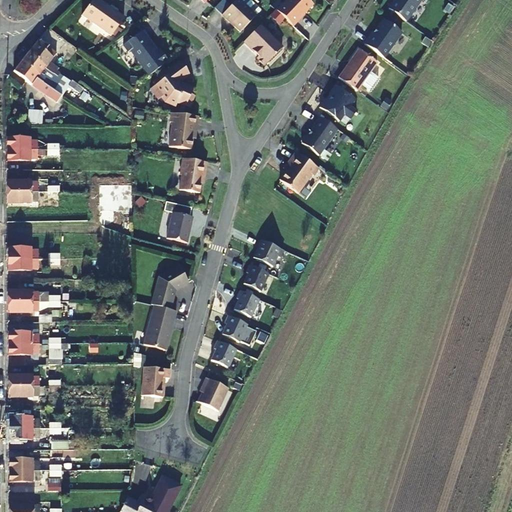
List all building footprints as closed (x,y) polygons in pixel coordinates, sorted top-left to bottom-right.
[(125,18),(99,0),(93,0),(82,16),(112,37),(125,18)] [(261,11),(249,0),(236,0),(222,16),(230,23),(240,33),(261,11)] [(313,4),(308,0),(287,0),(277,11),(293,26),(304,14),(313,4)] [(419,0),(393,0),(387,9),(404,21),(419,0)] [(221,3),(216,9),(222,14),(226,9),(221,3)] [(448,13),(452,7),(446,3),(442,9),(448,13)] [(400,32),(382,20),(376,29),(377,30),(374,34),(373,33),(372,32),(371,32),(371,33),(363,44),(382,58),(400,32)] [(283,48),(260,26),(244,43),(253,52),(253,53),(254,53),(255,53),(255,52),(256,52),(260,56),(258,59),(265,66),(283,48)] [(157,49),(144,31),(125,46),(130,52),(132,51),(151,76),(170,61),(161,50),(158,52),(156,49),(157,49)] [(429,42),(423,38),(420,43),(426,47),(429,42)] [(49,70),(54,74),(56,69),(52,65),(56,60),(47,52),(49,49),(40,41),(31,51),(41,59),(40,61),(49,68),(49,70)] [(375,62),(357,49),(336,77),(355,91),(375,62)] [(41,78),(41,80),(52,88),(59,78),(56,75),(54,74),(49,70),(49,68),(40,61),(41,59),(31,51),(22,62),(41,78)] [(180,102),(192,107),(197,95),(193,93),(195,88),(186,84),(183,87),(180,82),(191,73),(182,61),(161,77),(164,80),(153,89),(161,99),(164,97),(168,101),(178,105),(180,102)] [(41,80),(41,78),(22,62),(15,72),(25,79),(35,87),(46,93),(58,101),(63,95),(52,88),(41,80)] [(353,99),(333,85),(328,93),(329,94),(325,99),(323,100),(318,107),(337,121),(342,114),(349,119),(354,111),(348,106),(353,99)] [(384,98),(379,105),(384,109),(389,102),(384,98)] [(43,111),(29,111),(27,123),(40,124),(43,111)] [(199,127),(200,117),(173,113),(172,123),(175,123),(171,147),(193,151),(196,126),(199,127)] [(335,129),(317,116),(312,123),(313,124),(306,134),(303,134),(299,140),(299,143),(316,155),(335,129)] [(7,151),(36,151),(36,142),(29,142),(29,140),(7,139),(7,151)] [(36,161),(36,151),(7,151),(7,162),(29,162),(29,161),(36,161)] [(316,168),(294,151),(284,165),(287,166),(278,180),(296,193),(309,174),(311,175),(316,168)] [(209,163),(185,159),(183,175),(184,176),(182,190),(202,193),(204,177),(207,178),(209,163)] [(7,193),(37,194),(37,184),(7,183),(7,193)] [(37,203),(37,194),(7,193),(7,204),(30,204),(30,203),(37,203)] [(191,218),(193,208),(168,203),(166,212),(174,214),(169,239),(189,244),(195,218),(191,218)] [(279,257),(282,250),(259,239),(251,257),(271,266),(276,256),(279,257)] [(7,260),(38,261),(37,251),(30,251),(30,250),(7,249),(7,260)] [(297,258),(288,278),(299,283),(307,263),(297,258)] [(38,270),(38,261),(7,260),(8,273),(30,273),(30,271),(38,270)] [(268,274),(249,266),(246,273),(248,274),(243,284),(260,292),(268,274)] [(156,308),(172,312),(176,296),(175,296),(176,293),(190,284),(180,267),(160,279),(153,307),(156,308)] [(8,302),(38,303),(38,294),(31,293),(31,292),(8,292),(8,302)] [(258,300),(240,292),(236,299),(238,300),(235,311),(250,318),(258,300)] [(38,312),(38,303),(8,302),(8,314),(31,314),(31,312),(38,312)] [(145,347),(168,353),(171,342),(170,342),(169,341),(170,338),(171,337),(172,337),(178,313),(172,312),(156,308),(145,347)] [(238,343),(246,325),(228,317),(225,324),(227,325),(222,336),(238,343)] [(264,343),(267,336),(260,333),(257,340),(264,343)] [(8,344),(38,344),(38,336),(32,336),(31,335),(8,335),(8,344)] [(235,351),(217,343),(214,350),(216,351),(211,362),(227,369),(235,351)] [(38,355),(38,344),(8,344),(8,356),(31,356),(31,355),(38,355)] [(171,372),(146,370),(143,398),(164,400),(166,381),(171,381),(171,372)] [(9,386),(38,387),(38,377),(31,377),(31,376),(8,375),(9,386)] [(216,413),(227,390),(206,381),(202,389),(204,390),(197,405),(216,413)] [(38,395),(38,387),(9,386),(9,398),(31,398),(31,401),(38,401),(38,396),(38,395)] [(49,408),(61,409),(61,401),(49,400),(49,408)] [(9,429),(39,430),(39,420),(32,420),(31,418),(9,417),(9,429)] [(39,439),(39,430),(9,429),(9,441),(31,441),(32,439),(39,439)] [(9,472),(39,472),(39,463),(32,463),(32,461),(9,460),(9,472)] [(40,482),(39,472),(9,472),(9,483),(32,483),(32,482),(40,482)] [(169,511),(182,487),(165,478),(154,498),(153,498),(154,498),(154,499),(147,501),(147,500),(146,500),(145,499),(142,505),(129,498),(121,511),(169,511)]
